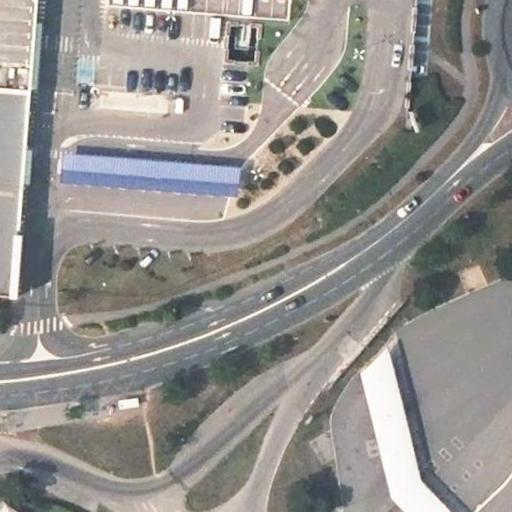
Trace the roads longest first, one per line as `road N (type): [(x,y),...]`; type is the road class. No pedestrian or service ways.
road 1 (secondary): [(511,70),(487,121),(437,178),(322,264),(158,337),(0,372)]
road 2 (secondary): [(0,396),(91,384),(229,340),(319,296),(414,232),(511,146)]
